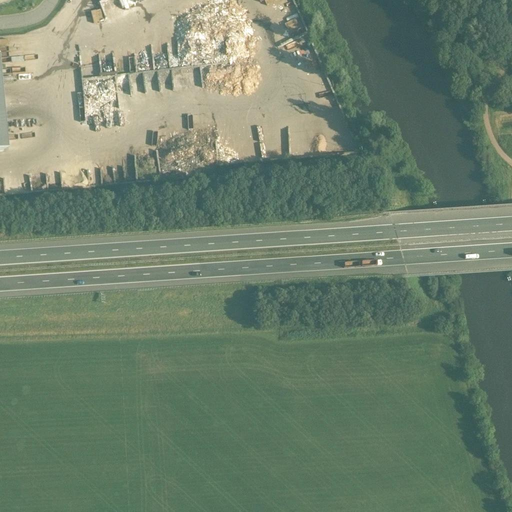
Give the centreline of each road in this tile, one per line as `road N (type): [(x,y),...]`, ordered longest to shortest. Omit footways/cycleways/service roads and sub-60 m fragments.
road 1 (motorway): [(511,223),(0,258)]
road 2 (motorway): [(0,284),(511,250)]
